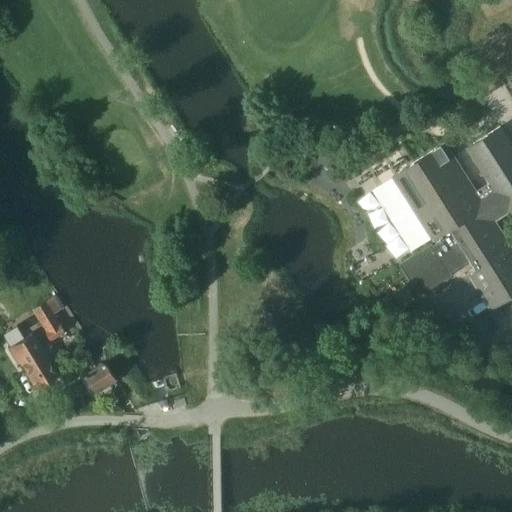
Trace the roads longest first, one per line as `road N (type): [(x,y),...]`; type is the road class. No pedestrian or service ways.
road 1 (unclassified): [(511,436),(397,387),(215,411)]
road 2 (unclassified): [(0,449),(79,420),(172,421),(215,411)]
road 3 (track): [(184,177),(174,178),(71,0)]
